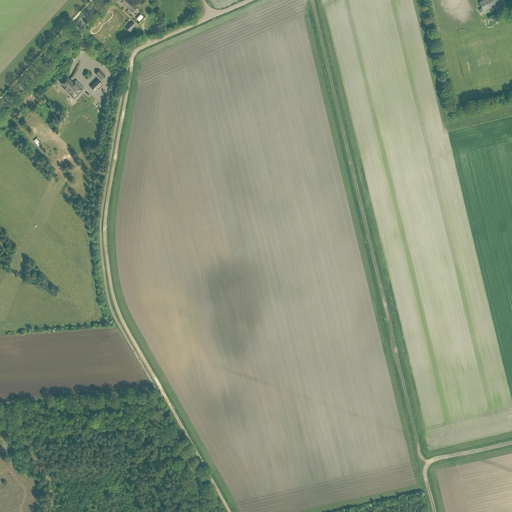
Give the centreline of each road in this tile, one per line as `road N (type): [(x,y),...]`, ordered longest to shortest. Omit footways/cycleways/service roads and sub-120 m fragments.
road 1 (track): [(422,463),(311,0)]
road 2 (track): [(160,389),(115,305),(105,244),(131,58)]
road 3 (track): [(160,389),(0,403)]
road 4 (tertiary): [(0,108),(102,0)]
road 5 (track): [(229,511),(160,389)]
